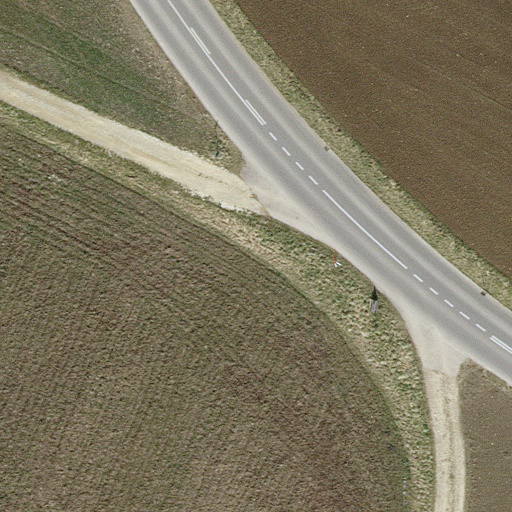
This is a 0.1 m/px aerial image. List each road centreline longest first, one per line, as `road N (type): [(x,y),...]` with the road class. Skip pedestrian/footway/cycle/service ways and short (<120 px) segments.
road 1 (tertiary): [(174,0),(248,104),(335,203),(511,348)]
road 2 (track): [(335,203),(256,192),(0,78)]
road 3 (track): [(438,290),(451,511)]
